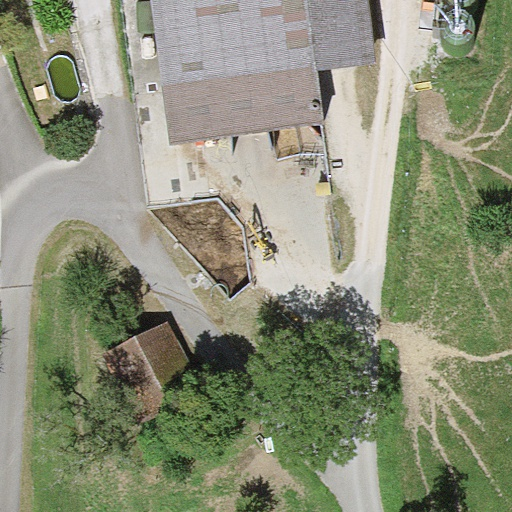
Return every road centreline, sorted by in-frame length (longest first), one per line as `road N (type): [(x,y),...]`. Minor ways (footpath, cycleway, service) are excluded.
road 1 (unclassified): [(357,464),(311,449),(113,210),(41,212),(12,511)]
road 2 (track): [(404,0),(357,464),(372,511)]
